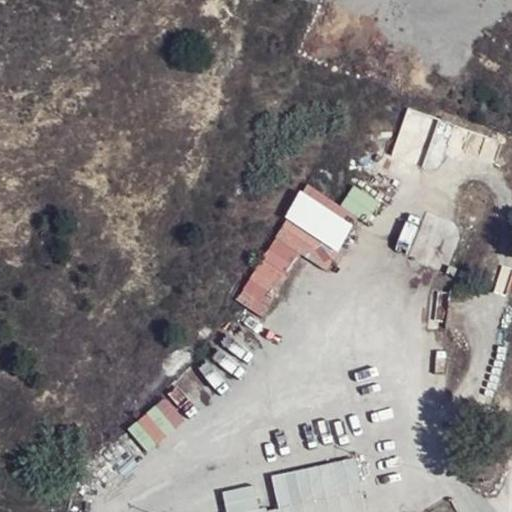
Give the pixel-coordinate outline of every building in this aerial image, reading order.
[(404,109),(394,160),(427,166),(436,115),(404,109)] [(320,161),(305,185),(332,200),(346,176),(320,161)] [(343,206),(364,219),(375,202),(354,189),(343,206)] [(325,271),(355,221),(301,190),(235,301),(262,317),(298,255),(325,271)] [(367,511),(356,458),(220,486),(224,511),(367,511)]
